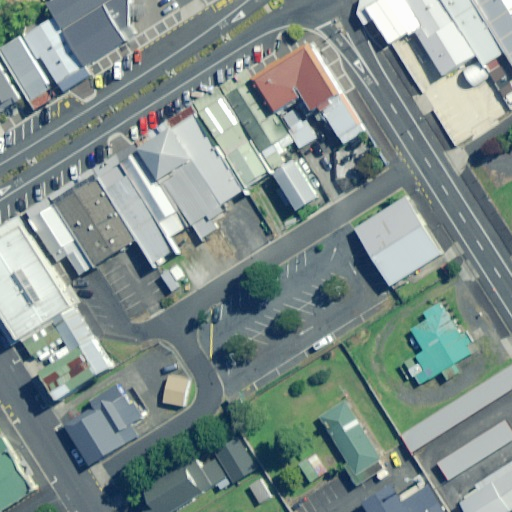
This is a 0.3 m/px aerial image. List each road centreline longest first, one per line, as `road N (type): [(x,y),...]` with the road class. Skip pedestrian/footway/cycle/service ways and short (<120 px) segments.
road 1 (secondary): [(305,6),(0,191)]
road 2 (residential): [(328,8),(511,299)]
road 3 (secondary): [(0,172),(258,0)]
road 4 (residential): [(0,367),(90,511)]
